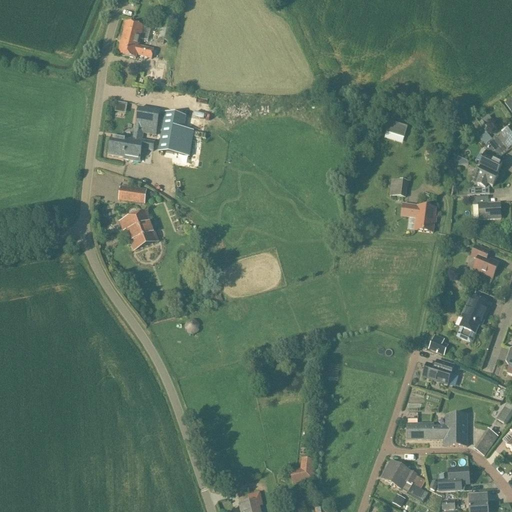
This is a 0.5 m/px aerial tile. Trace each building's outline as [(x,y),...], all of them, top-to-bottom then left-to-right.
[(169,42),(173,22),(162,19),(158,40),(169,42)] [(136,59),(137,56),(139,47),(144,28),(126,24),(118,55),(136,59)] [(154,50),(139,47),(137,56),(151,60),(154,50)] [(165,70),(156,67),(151,86),(167,90),(169,82),(162,80),(165,70)] [(126,150),(124,160),(140,163),(142,150),(153,152),(154,144),(144,142),(142,141),(143,135),(155,136),(160,113),(139,110),(138,110),(133,140),(133,142),(132,142),(130,148),(130,149),(128,148),(126,150)] [(165,113),(163,127),(184,131),(186,117),(165,113)] [(387,133),(404,138),(407,127),(390,122),(386,133),(387,133)] [(163,127),(159,152),(189,158),(194,132),(184,131),(163,127)] [(497,137),(492,140),(500,150),(504,147),(508,151),(511,148),(511,129),(499,140),(497,137)] [(112,137),(109,156),(124,159),(123,160),(124,160),(126,150),(128,148),(130,149),(130,148),(132,142),(133,142),(133,140),(127,139),(127,140),(112,137)] [(479,168),(498,177),(497,176),(502,165),(496,162),(498,158),(494,156),(495,154),(500,150),(492,140),(487,144),(484,151),(487,152),(479,168)] [(498,177),(479,168),(481,169),(474,184),(471,191),(467,191),(468,197),(474,196),(474,191),(485,190),(487,186),(493,188),(498,177)] [(408,189),(409,183),(391,181),(389,197),(406,199),(407,188),(408,189)] [(145,206),(147,190),(121,187),(118,202),(145,206)] [(479,207),(480,221),(501,220),(500,205),(488,206),(488,198),(472,199),(473,207),(479,207)] [(416,219),(415,232),(433,234),(436,210),(403,206),(401,217),(416,219)] [(135,252),(158,243),(147,213),(124,221),(127,231),(135,252)] [(478,260),(473,270),(493,279),(499,265),(487,259),(490,253),(476,247),(471,257),(478,260)] [(482,328),(487,316),(491,306),(471,297),(461,319),(463,319),(459,329),(461,329),(457,339),(470,345),(474,335),(475,336),(479,327),(482,328)] [(428,350),(444,357),(448,346),(442,344),(444,340),(434,336),(428,350)] [(448,386),(450,378),(454,367),(442,364),(440,370),(427,366),(423,378),(448,386)] [(506,426),(511,417),(511,405),(508,403),(500,415),(496,420),(506,426)] [(445,442),(444,441),(444,448),(467,448),(467,417),(446,417),(446,428),(444,428),(445,442)] [(445,442),(444,428),(433,428),(433,425),(407,425),(407,442),(444,441),(445,442)] [(484,458),(498,438),(488,430),(474,450),(484,458)] [(300,470),(290,473),(293,486),(313,481),(314,461),(302,460),(300,470)] [(406,483),(412,474),(392,462),(382,479),(402,490),(406,483)] [(455,493),(455,486),(469,485),(468,471),(449,472),(450,486),(439,486),(439,494),(455,493)] [(412,473),(412,474),(406,483),(411,486),(417,476),(412,473)] [(397,495),(392,503),(401,508),(406,500),(397,495)] [(469,511),(487,511),(487,496),(469,497),(469,511)] [(264,511),(261,500),(256,502),(256,501),(239,505),(240,511),(264,511)] [(442,511),(455,511),(455,502),(442,502),(442,511)]
